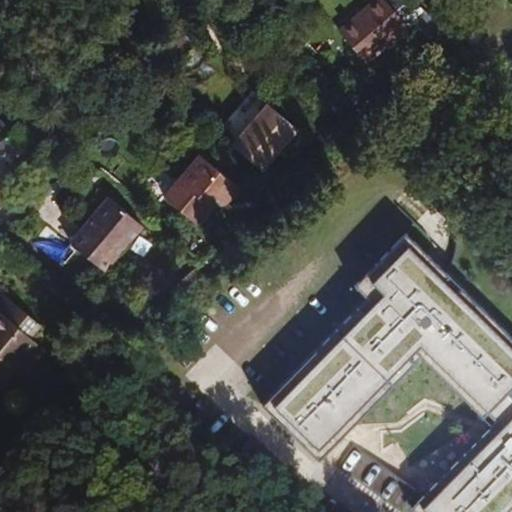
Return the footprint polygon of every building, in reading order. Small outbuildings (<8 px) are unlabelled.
[(384,0),(376,0),(363,12),(366,15),(341,36),(366,64),(408,29),(397,15),(384,0)] [(413,0),(384,0),(397,15),(405,9),(419,24),(428,15),(413,0)] [(366,15),(363,12),(338,32),(341,36),(366,15)] [(493,126),(454,88),(431,112),(447,129),(471,152),(477,146),(493,126)] [(269,102),(253,90),(233,115),(231,116),(219,132),(234,144),(264,169),(299,127),(269,102)] [(447,129),(431,112),(410,134),(427,151),(447,129)] [(511,113),(501,125),(511,136),(511,113)] [(0,152),(10,161),(31,136),(16,124),(9,133),(0,124),(0,152)] [(214,207),(223,206),(238,188),(199,155),(164,197),(198,226),(214,207)] [(143,225),(110,197),(70,242),(104,271),(143,225)] [(367,299),(264,408),(322,463),(416,363),(410,358),(416,352),(485,417),(490,412),(499,420),(415,508),(419,511),(511,511),(511,334),(405,233),(355,286),(367,299)] [(41,326),(3,295),(0,297),(0,385),(1,386),(37,343),(31,338),(41,326)]
